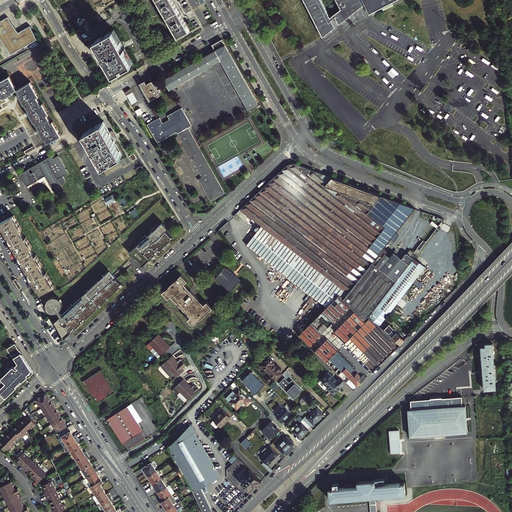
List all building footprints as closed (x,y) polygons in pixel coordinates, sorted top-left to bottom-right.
[(172,0),(157,0),(178,37),(190,30),(172,0)] [(303,0),(323,37),(342,23),(365,4),(370,13),(395,0),(303,0)] [(1,35),(3,34),(13,52),(33,42),(37,39),(30,26),(18,33),(9,16),(0,21),(0,38),(2,37),(1,35)] [(114,29),(95,40),(114,73),(133,62),(114,29)] [(212,44),(215,50),(164,79),(170,90),(222,61),(249,110),(259,104),(222,39),(212,44)] [(0,98),(1,98),(2,99),(14,93),(14,92),(17,90),(18,90),(19,91),(18,92),(19,93),(18,93),(25,105),(26,104),(29,109),(28,110),(35,123),(36,122),(39,127),(38,127),(46,141),(47,140),(49,144),(52,142),(51,142),(53,141),(63,136),(61,133),(60,133),(58,130),(59,129),(54,121),(53,122),(48,114),(50,113),(49,112),(49,113),(48,112),(49,111),(44,103),(42,104),(38,97),(39,96),(39,95),(38,95),(38,94),(31,81),(18,89),(10,75),(6,77),(6,78),(3,79),(2,79),(0,80),(0,98)] [(145,80),(139,83),(149,101),(160,94),(152,80),(147,83),(145,80)] [(125,91),(132,104),(138,101),(131,88),(125,91)] [(159,118),(148,124),(158,142),(177,132),(201,177),(198,178),(211,200),(224,193),(188,128),(192,125),(181,108),(172,113),(174,117),(163,123),(159,118)] [(101,120),(82,131),(101,164),(119,153),(101,120)] [(55,159),(53,156),(21,174),(28,187),(47,176),(56,193),(65,188),(61,183),(66,180),(64,176),(69,173),(59,156),(55,159)] [(252,198),(241,209),(260,227),(255,232),(297,266),(298,265),(309,275),(336,297),(342,302),(373,263),(380,254),(378,252),(380,249),(382,250),(390,240),(414,210),(410,207),(405,205),(295,163),(288,164),(252,198)] [(117,200),(115,195),(106,198),(108,203),(117,200)] [(14,215),(1,223),(3,227),(1,227),(7,237),(9,237),(13,244),(11,245),(17,256),(19,255),(23,263),(22,263),(27,273),(29,272),(33,280),(32,281),(38,291),(39,290),(41,294),(54,287),(46,273),(45,273),(41,266),(42,265),(36,255),(35,256),(31,248),(32,247),(26,237),(25,238),(21,230),(22,229),(14,215)] [(173,238),(161,225),(155,230),(154,228),(151,231),(153,232),(148,238),(146,236),(141,240),(143,242),(138,247),(140,250),(136,253),(144,261),(148,257),(150,260),(173,238)] [(297,266),(255,232),(243,244),(326,308),(336,297),(309,275),(298,265),(297,266)] [(414,258),(390,240),(382,250),(380,254),(373,263),(393,278),(394,277),(397,279),(414,258)] [(140,250),(138,247),(131,254),(143,267),(150,260),(148,257),(144,261),(136,253),(140,250)] [(388,314),(425,267),(414,258),(397,279),(369,315),(371,317),(380,325),(388,314)] [(393,278),(373,263),(342,302),(367,321),(371,317),(369,315),(397,279),(394,277),(393,278)] [(233,273),(224,266),(215,278),(231,291),(240,279),(236,276),(236,277),(232,274),(233,273)] [(62,317),(59,320),(70,331),(72,333),(123,285),(117,279),(114,281),(107,273),(96,284),(99,287),(95,291),(93,289),(82,299),(84,301),(80,306),(78,303),(67,313),(67,312),(64,315),(62,317)] [(171,296),(179,305),(193,292),(185,283),(188,281),(182,274),(163,292),(168,299),(171,296)] [(21,287),(16,278),(13,279),(19,288),(21,287)] [(414,282),(422,288),(424,284),(417,279),(414,282)] [(204,305),(193,292),(179,305),(190,317),(187,320),(193,326),(213,309),(207,302),(204,305)] [(345,343),(367,321),(342,302),(336,297),(326,308),(299,335),(326,362),(330,359),(333,363),(336,360),(340,363),(341,362),(343,364),(347,368),(342,373),(357,387),(367,377),(363,373),(360,377),(358,374),(355,376),(353,374),(357,369),(338,350),(345,343)] [(61,307),(61,305),(60,302),(58,300),(58,299),(57,299),(55,298),(52,299),(49,300),(48,302),(47,305),(47,308),(49,310),(51,312),(54,312),(56,312),(57,312),(57,311),(58,311),(58,310),(59,310),(61,307)] [(373,372),(400,344),(384,329),(380,325),(371,317),(367,321),(345,343),(373,372)] [(70,331),(59,320),(56,324),(65,340),(72,333),(70,331)] [(389,324),(384,329),(400,344),(405,340),(389,324)] [(163,341),(158,335),(149,343),(162,356),(171,347),(164,340),(163,341)] [(7,348),(13,358),(16,356),(21,353),(15,343),(7,348)] [(481,347),(485,390),(496,389),(493,343),(486,343),(486,346),(481,347)] [(174,354),(179,360),(185,356),(181,349),(174,354)] [(0,374),(0,402),(1,403),(33,371),(22,354),(17,357),(14,359),(16,362),(16,365),(19,369),(18,370),(17,369),(17,368),(16,367),(15,367),(13,367),(12,367),(11,369),(8,367),(0,374)] [(175,361),(175,359),(172,356),(161,367),(171,377),(174,374),(177,377),(188,366),(181,359),(178,362),(177,363),(175,361)] [(266,360),(261,365),(265,368),(264,369),(273,378),(274,378),(276,380),(283,374),(280,371),(281,370),(278,367),(276,368),(273,365),(275,363),(269,357),(266,361),(266,360)] [(347,368),(343,364),(338,368),(342,373),(347,368)] [(330,366),(332,368),(339,375),(340,374),(341,373),(334,366),(333,367),(331,365),(330,366)] [(101,368),(84,379),(98,401),(115,391),(101,368)] [(256,393),(265,384),(252,371),(243,380),(256,393)] [(346,383),(340,377),(337,380),(328,372),(320,380),(331,391),(330,392),(334,395),(346,383)] [(339,375),(340,377),(346,383),(354,390),(355,389),(340,374),(339,375)] [(285,377),(279,383),(294,398),(302,390),(292,379),(289,382),(285,377)] [(82,380),(96,402),(98,401),(84,379),(82,380)] [(173,389),(173,391),(176,394),(178,394),(180,391),(189,400),(199,390),(192,383),(190,385),(183,379),(173,389)] [(252,403),(242,393),(241,393),(239,395),(236,392),(228,400),(239,411),(246,404),(248,407),(252,403)] [(45,394),(36,399),(56,431),(67,426),(47,394),(47,393),(45,393),(45,394)] [(463,406),(462,396),(437,398),(411,400),(412,410),(409,410),(411,437),(468,433),(466,406),(463,406)] [(143,420),(132,403),(128,406),(138,423),(143,420)] [(128,406),(107,419),(123,443),(125,442),(129,449),(146,438),(142,431),(143,430),(138,423),(128,406)] [(276,415),(283,422),(292,413),(285,406),(276,415)] [(306,416),(303,419),(311,427),(314,424),(324,414),(317,407),(307,417),(306,416)] [(223,429),(233,420),(226,413),(214,425),(214,426),(218,430),(219,430),(221,428),(223,429)] [(23,437),(30,431),(37,424),(29,415),(14,429),(15,430),(22,436),(22,437),(23,437)] [(311,427),(303,419),(300,416),(297,419),(302,423),(299,426),(297,423),(292,429),(294,431),(293,432),(300,439),(309,430),(309,429),(311,427)] [(272,422),(263,431),(267,435),(271,439),(280,430),(277,427),(276,428),(274,426),(275,425),(272,422)] [(220,477),(191,425),(168,447),(174,458),(179,467),(191,486),(203,511),(215,511),(207,494),(202,487),(220,477)] [(14,429),(7,437),(0,443),(0,445),(8,438),(15,430),(14,429)] [(10,448),(14,444),(22,436),(15,430),(8,438),(0,445),(3,448),(3,450),(4,450),(7,452),(7,451),(10,448)] [(69,443),(78,437),(76,434),(74,435),(71,431),(63,435),(69,443)] [(400,432),(390,432),(392,455),(401,455),(400,432)] [(14,444),(10,448),(11,448),(15,445),(14,444),(18,440),(18,441),(22,437),(22,436),(14,444)] [(294,444),(287,436),(277,446),(285,454),(294,444)] [(78,437),(69,443),(74,451),(81,447),(78,442),(80,441),(78,437)] [(252,443),(247,437),(241,443),(247,448),(252,443)] [(275,458),(279,454),(271,446),(268,449),(266,447),(262,451),(264,452),(260,456),(268,465),(273,460),(272,459),(274,457),(275,458)] [(81,447),(74,451),(79,459),(88,453),(86,451),(84,452),(81,447)] [(24,452),(17,459),(19,461),(26,454),(24,452)] [(88,453),(79,459),(84,467),(91,463),(88,458),(90,457),(88,453)] [(35,479),(39,482),(47,474),(26,454),(19,461),(22,464),(21,465),(26,470),(27,470),(36,478),(35,479)] [(152,462),(141,469),(143,472),(145,471),(148,475),(157,470),(152,462)] [(91,463),(84,467),(89,475),(98,470),(96,466),(94,468),(91,463)] [(94,483),(101,479),(98,474),(100,473),(98,470),(89,475),(94,483)] [(151,485),(162,478),(157,470),(148,475),(151,480),(149,482),(151,485)] [(262,481),(253,472),(249,476),(247,474),(244,477),(245,478),(242,481),(242,482),(242,483),(251,492),(262,481)] [(167,486),(162,478),(151,485),(153,488),(155,487),(158,492),(167,486)] [(97,493),(105,488),(102,483),(103,482),(101,479),(94,483),(92,485),(97,493)] [(60,511),(66,509),(52,481),(42,485),(45,491),(44,492),(48,499),(49,499),(55,510),(54,511),(60,511)] [(371,497),(376,497),(378,497),(383,496),(406,494),(405,483),(377,485),(376,481),(359,482),(359,484),(346,485),(346,487),(330,489),(331,500),(371,497)] [(0,488),(10,507),(11,511),(28,511),(30,511),(28,507),(25,509),(17,494),(20,493),(18,488),(15,490),(12,482),(0,488)] [(176,492),(171,484),(167,486),(158,492),(161,496),(159,498),(161,501),(172,494),(176,492)] [(97,493),(102,501),(111,495),(110,492),(108,493),(105,488),(97,493)] [(164,511),(177,502),(172,494),(161,501),(164,506),(161,508),(164,511)] [(108,509),(115,504),(112,499),(113,498),(111,495),(102,501),(108,509)] [(226,500),(221,504),(229,511),(231,511),(234,509),(226,500)] [(177,502),(164,511),(179,511),(177,509),(183,505),(180,501),(177,502)]
